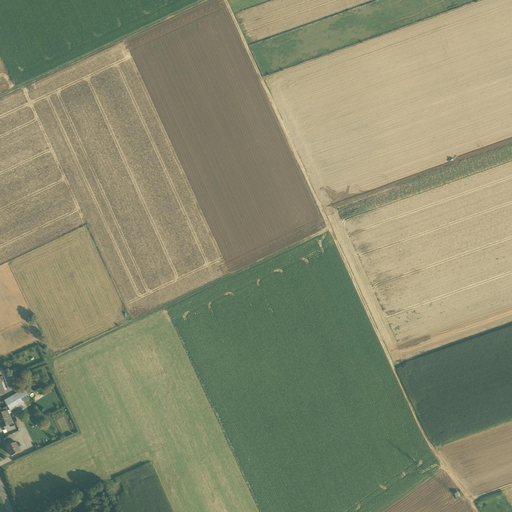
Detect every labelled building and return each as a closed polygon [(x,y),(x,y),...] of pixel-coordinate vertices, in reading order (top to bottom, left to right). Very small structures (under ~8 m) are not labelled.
[(5,401),(7,406),(27,395),(27,394),(25,390),(5,401)] [(24,409),(22,405),(24,404),(23,403),(30,399),(27,395),(7,406),(10,411),(17,408),(19,412),(24,409)] [(0,422),(1,426),(2,428),(8,425),(11,424),(8,415),(11,413),(10,411),(7,406),(5,408),(6,411),(0,413),(0,422)] [(3,439),(7,446),(12,444),(8,436),(3,439)] [(7,447),(11,456),(20,452),(16,442),(12,444),(7,446),(7,447)]
